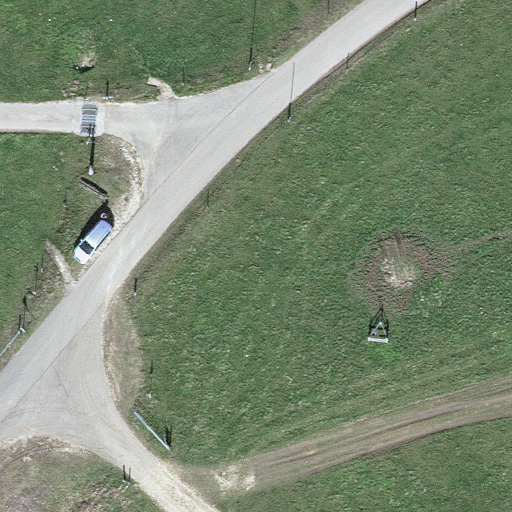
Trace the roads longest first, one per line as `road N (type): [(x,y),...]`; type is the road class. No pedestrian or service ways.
road 1 (unclassified): [(394,0),(316,54),(168,190),(0,398)]
road 2 (track): [(218,140),(89,113),(0,113)]
road 3 (track): [(31,363),(194,511)]
